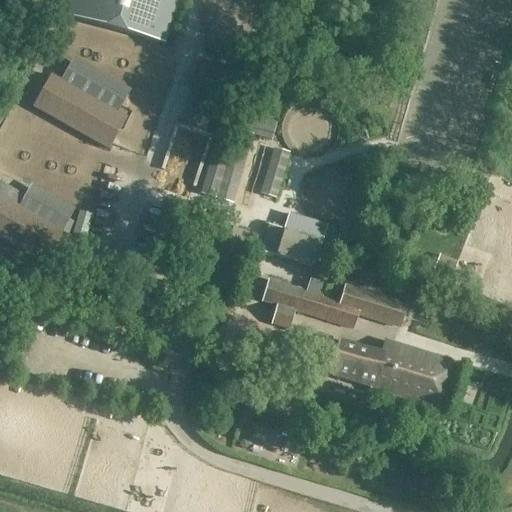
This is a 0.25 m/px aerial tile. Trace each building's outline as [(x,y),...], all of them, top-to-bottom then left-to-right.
[(80,0),(75,16),(166,43),(178,0),(80,0)] [(133,91),(74,58),(62,82),(121,116),(133,91)] [(62,82),(49,75),(31,108),(108,151),(126,118),(121,116),(62,82)] [(189,100),(180,122),(205,132),(215,111),(189,100)] [(236,131),(270,142),(276,124),(241,114),(236,131)] [(272,148),(259,193),(277,198),(290,153),(272,148)] [(215,199),(232,204),(247,154),(230,149),(219,184),(218,184),(215,193),(217,194),(215,199)] [(67,221),(0,183),(0,240),(44,265),(62,232),(62,231),(67,221)] [(276,257),(314,269),(322,245),(334,249),(340,231),(288,214),(283,230),(269,226),(259,253),(276,257)] [(192,302),(226,312),(249,234),(233,229),(214,224),(192,302)] [(266,324),(291,332),(296,313),(352,330),(358,315),(400,329),(407,306),(345,287),(339,303),(303,291),(278,285),(266,324)] [(370,386),(368,393),(436,413),(453,361),(448,359),(385,342),(381,353),(339,342),(327,375),(370,386)]
